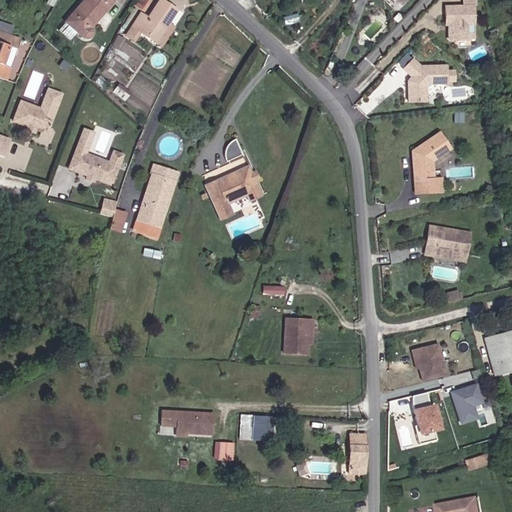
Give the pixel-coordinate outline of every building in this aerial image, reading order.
[(88,32),(84,28),(107,0),(80,0),(68,14),(72,18),(65,26),(79,38),(82,39),(86,37),(88,32)] [(144,11),(150,0),(138,0),(135,6),(144,11)] [(403,0),(383,0),(394,10),(403,0)] [(150,44),(161,26),(171,10),(156,1),(144,20),(136,15),(121,38),(130,43),(136,34),(150,44)] [(470,11),(470,3),(456,2),(456,11),(467,11),(470,11)] [(456,11),(438,11),(438,29),(443,30),(443,32),(440,35),(440,43),(442,45),(459,46),(459,45),(466,45),(466,30),(467,11),(456,11)] [(61,22),(65,26),(72,18),(68,14),(61,22)] [(385,25),(390,29),(395,24),(391,19),(385,25)] [(150,44),(156,48),(168,30),(161,26),(150,44)] [(0,79),(13,34),(0,30),(0,79)] [(364,57),(346,79),(356,86),(374,64),(364,57)] [(414,73),(405,65),(396,75),(408,86),(407,88),(403,89),(401,104),(419,106),(420,92),(422,90),(439,90),(440,72),(415,72),(414,73)] [(31,106),(14,100),(7,121),(21,125),(27,127),(35,130),(41,126),(51,91),(37,86),(31,106)] [(35,130),(33,134),(43,138),(46,128),(41,126),(35,130)] [(80,156),(87,135),(83,133),(82,137),(79,138),(75,137),(70,153),(80,156)] [(426,137),(398,159),(399,165),(402,166),(402,171),(400,172),(403,200),(430,196),(428,184),(424,184),(421,165),(437,152),(426,137)] [(104,186),(113,159),(106,157),(103,165),(80,156),(70,153),(63,172),(80,177),(87,180),(104,186)] [(219,184),(234,176),(232,170),(226,154),(219,159),(214,164),(213,169),(214,176),(217,181),(219,184)] [(253,219),(259,215),(249,196),(246,189),(243,184),(202,205),(216,235),(229,228),(227,223),(245,214),(248,212),(253,219)] [(249,196),(254,193),(251,187),(246,189),(249,196)] [(142,203),(154,206),(156,197),(145,194),(142,203)] [(127,257),(152,264),(171,201),(156,197),(154,206),(142,203),(133,235),(138,237),(135,249),(130,248),(127,257)] [(95,215),(107,219),(111,205),(99,201),(95,215)] [(196,224),(203,222),(200,215),(194,218),(196,224)] [(101,245),(111,248),(118,226),(106,222),(101,245)] [(216,235),(219,240),(232,234),(229,228),(216,235)] [(461,258),(463,236),(423,232),(421,255),(461,258)] [(130,248),(135,249),(138,237),(133,235),(130,248)] [(263,293),(283,293),(283,285),(263,285),(263,293)] [(452,298),(450,291),(435,295),(438,303),(452,298)] [(302,329),(307,330),(308,319),(281,316),(276,354),(299,357),(301,343),(302,329)] [(496,381),(511,375),(511,334),(484,344),(496,381)] [(442,373),(434,341),(408,347),(410,356),(413,356),(419,379),(442,373)] [(475,418),(470,405),(480,402),(474,384),(460,389),(461,391),(449,395),(459,424),(475,418)] [(438,430),(432,405),(428,406),(424,392),(408,396),(409,404),(417,435),(413,436),(416,447),(434,442),(432,432),(438,430)] [(182,428),(207,430),(209,407),(157,405),(156,423),(166,424),(167,416),(173,417),(172,428),(182,428)] [(271,429),(264,428),(265,418),(241,416),(239,440),(270,442),(271,429)] [(348,480),(363,480),(362,434),(353,435),(353,442),(347,442),(348,480)] [(234,459),(235,442),(215,440),(214,458),(234,459)] [(477,469),(483,467),(479,457),(474,459),(477,469)] [(462,475),(477,469),(474,459),(458,466),(462,475)] [(477,511),(474,497),(434,506),(435,511),(477,511)]
